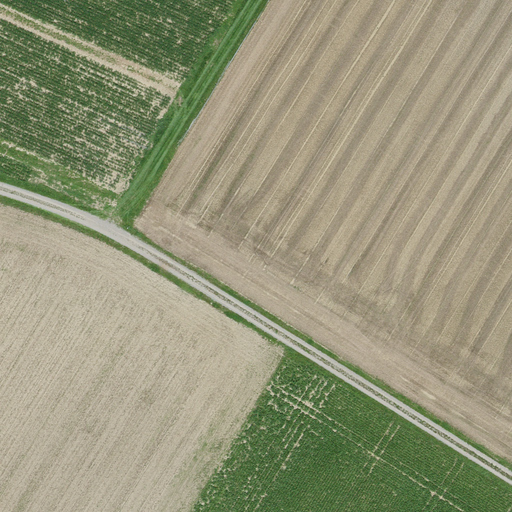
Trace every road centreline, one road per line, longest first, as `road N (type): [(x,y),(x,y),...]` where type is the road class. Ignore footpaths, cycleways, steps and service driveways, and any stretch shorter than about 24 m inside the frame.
road 1 (track): [(0,191),(86,220),(175,268),(511,479)]
road 2 (track): [(251,0),(122,240)]
